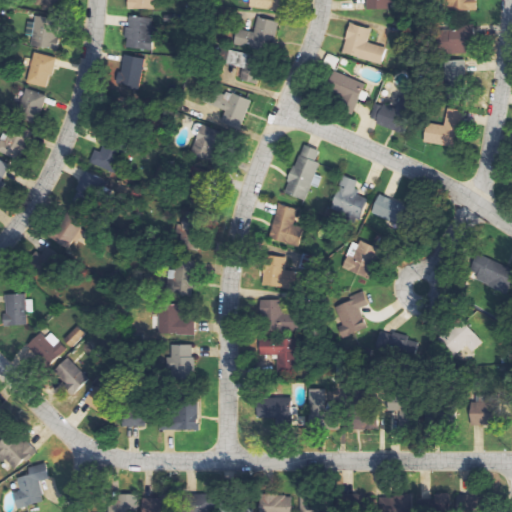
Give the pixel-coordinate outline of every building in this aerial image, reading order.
[(64,0),(48,0),(48,8),(64,8),(64,0)] [(131,0),(131,9),(157,10),(157,0),(131,0)] [(252,0),(252,10),(283,11),(283,0),(252,0)] [(391,0),(367,0),(367,10),(392,10),(391,0)] [(478,11),(477,0),(445,0),(446,5),(456,5),(456,11),(478,11)] [(59,49),(61,19),(36,17),(34,48),(59,49)] [(155,18),(129,17),(128,49),(153,50),(155,18)] [(281,22),(259,17),(256,32),(239,29),(236,44),(275,52),(281,22)] [(387,48),(369,43),(373,30),(352,24),(343,53),(382,65),(387,48)] [(440,53),(469,55),(470,29),(441,27),(440,53)] [(228,64),(244,67),(242,81),(259,85),(264,57),(231,51),(228,64)] [(29,83),(51,88),(57,57),(35,53),(29,83)] [(142,89),(146,58),(124,55),(121,86),(142,89)] [(464,89),(464,61),(447,61),(448,90),(464,89)] [(357,111),(366,82),(335,72),(325,101),(357,111)] [(48,95),(27,88),(18,117),(39,124),(48,95)] [(226,111),(222,122),(242,130),(253,101),(228,90),(220,109),(226,111)] [(377,103),(371,121),(403,132),(411,109),(399,105),(397,110),(377,103)] [(425,143),(456,148),(463,111),(448,108),(445,126),(428,123),(425,143)] [(10,135),(5,133),(0,143),(0,150),(21,160),(34,131),(15,123),(10,135)] [(190,155),(213,164),(225,133),(202,125),(190,155)] [(288,194),(308,200),(313,185),(321,187),(324,177),(318,175),(322,163),(318,162),(321,150),(303,144),(288,194)] [(108,149),(90,157),(97,174),(115,166),(108,149)] [(0,191),(2,193),(7,182),(4,180),(12,164),(0,158),(0,191)] [(91,204),(98,177),(85,174),(78,200),(91,204)] [(332,209),(357,219),(366,198),(358,195),(363,182),(345,175),(332,209)] [(300,209),(280,204),(271,239),(300,246),(305,227),(296,225),(300,209)] [(53,244),(72,253),(88,220),(69,210),(53,244)] [(182,249),(200,250),(201,216),(184,215),(182,249)] [(360,246),(355,243),(343,267),(369,279),(383,251),(363,240),(360,246)] [(511,278),(511,268),(480,253),(470,274),(506,291),(511,278)] [(264,286),(297,288),(298,271),(287,271),(288,257),(266,255),(264,286)] [(199,290),(198,259),(178,259),(179,270),(169,270),(170,296),(192,295),(192,290),(199,290)] [(334,306),(347,338),(369,328),(361,310),(371,306),(366,293),(334,306)] [(29,326),(29,313),(35,312),(35,300),(28,300),(28,294),(6,295),(6,326),(29,326)] [(284,299),(262,300),(263,333),(302,332),(302,313),(284,313),(284,299)] [(196,335),(197,319),(185,319),(185,305),(162,304),(161,333),(196,335)] [(484,342),(463,319),(447,334),(453,341),(449,345),(457,354),(467,345),(473,352),(484,342)] [(88,334),(81,326),(66,339),(74,347),(88,334)] [(68,349),(46,329),(29,347),(51,368),(68,349)] [(261,355),(279,355),(279,369),(297,368),(296,338),(261,339),(261,355)] [(194,378),(194,344),(174,345),(175,378),(194,378)] [(75,394),(91,379),(71,357),(55,372),(75,394)] [(119,403),(97,387),(86,402),(108,419),(119,403)] [(310,425),(338,425),(338,409),(325,409),(325,389),(310,388),(310,425)] [(353,430),(379,429),(379,409),(366,409),(365,390),(352,390),(353,430)] [(390,422),(410,423),(411,396),(391,395),(390,422)] [(495,396),(473,395),(473,425),(494,426),(495,396)] [(267,399),(267,421),(298,421),(298,407),(292,407),(292,399),(267,399)] [(176,400),(176,415),(163,414),(162,430),(199,431),(200,401),(176,400)] [(150,407),(125,406),(124,426),(149,427),(150,407)] [(0,443),(0,459),(4,463),(8,460),(16,468),(30,454),(10,434),(0,443)] [(19,478),(21,491),(14,493),(18,508),(46,502),(39,473),(19,478)] [(460,511),(484,511),(486,511),(482,492),(457,497),(460,511)] [(214,511),(215,494),(187,493),(186,511),(214,511)] [(451,508),(451,493),(430,494),(431,509),(451,508)] [(138,511),(139,494),(117,494),(116,511),(138,511)] [(293,511),(294,495),(262,494),(261,511),(293,511)] [(303,495),(302,511),(326,511),(327,496),(303,495)] [(143,511),(165,511),(166,498),(144,498),(143,511)]
